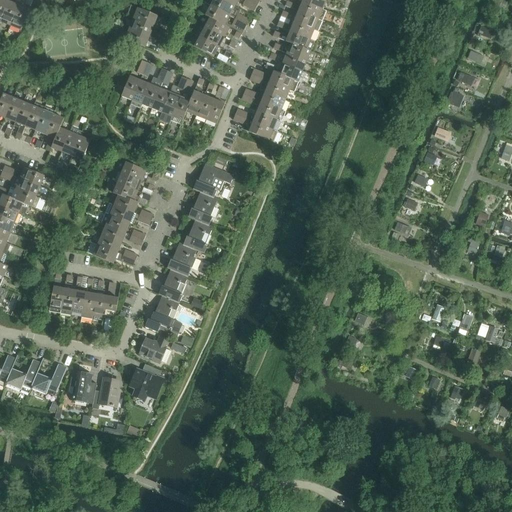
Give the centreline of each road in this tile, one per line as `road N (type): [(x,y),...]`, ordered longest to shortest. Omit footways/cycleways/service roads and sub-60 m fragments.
road 1 (residential): [(0,331),(105,353),(124,347),(145,294),(140,280)]
road 2 (residential): [(140,280),(187,159)]
road 3 (residential): [(239,86),(134,52),(125,69)]
